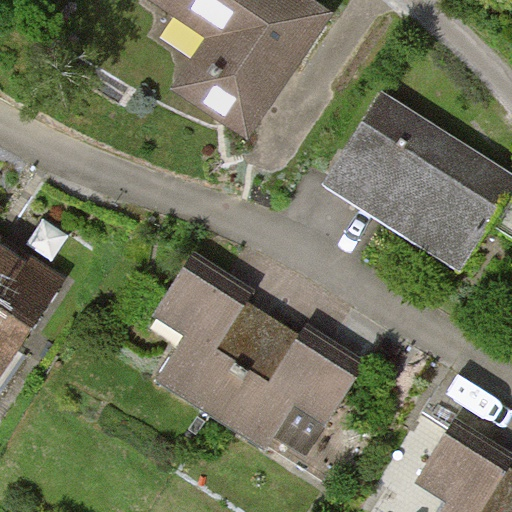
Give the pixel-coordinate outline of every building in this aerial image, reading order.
[(336,21),(304,0),(156,0),(150,10),(208,48),(174,101),(251,151),(336,21)] [(511,202),(511,178),(382,101),(326,194),(466,279),(511,202)] [(0,234),(12,216),(0,208),(0,385),(69,283),(0,237),(0,234)] [(376,367),(196,251),(145,328),(174,347),(152,382),(303,480),(376,367)] [(511,511),(511,457),(459,426),(418,494),(446,510),(444,511),(511,511)]
